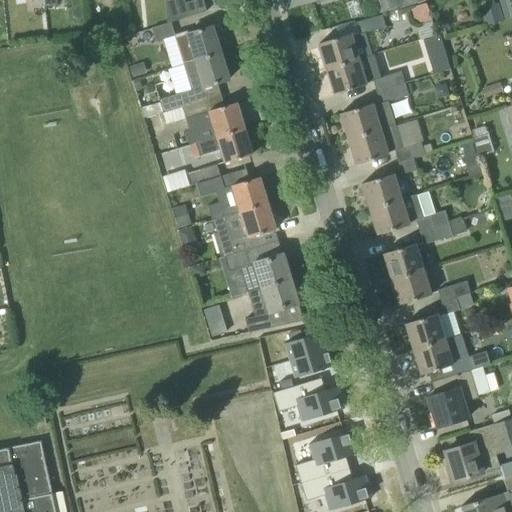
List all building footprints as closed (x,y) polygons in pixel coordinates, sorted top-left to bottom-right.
[(31,0),(32,8),(44,7),(43,0),(31,0)] [(167,23),(171,22),(187,17),(206,11),(202,0),(196,0),(185,3),(184,0),(167,0),(164,1),(167,23)] [(395,0),(377,0),(382,13),(398,8),(395,0)] [(427,4),(425,3),(409,9),(412,21),(416,23),(420,25),(432,20),(427,4)] [(502,20),(497,6),(482,10),(486,25),(502,20)] [(358,32),(351,34),(319,44),(327,69),(372,55),(366,34),(385,28),(381,15),(355,23),(358,32)] [(175,38),(171,22),(167,23),(151,28),(157,47),(176,41),(183,65),(221,53),(212,26),(175,38)] [(425,39),(429,54),(439,51),(435,36),(425,39)] [(163,113),(181,108),(181,107),(200,101),(197,90),(229,80),(221,53),(183,65),(191,91),(159,101),(163,113)] [(379,103),(408,94),(401,71),(379,78),(372,55),(327,69),(334,94),(373,83),(379,103)] [(143,62),(130,67),(134,78),(147,73),(143,62)] [(500,83),(481,90),(483,94),(485,98),(491,95),(503,91),(500,83)] [(189,145),(190,146),(244,129),(236,103),(224,106),(208,111),(204,113),(200,101),(181,107),(181,108),(188,131),(184,133),(189,145)] [(373,105),(372,104),(340,113),(348,139),(394,125),(388,101),(373,105)] [(163,114),(144,119),(148,133),(167,128),(163,114)] [(394,125),(348,139),(356,164),(395,152),(398,163),(413,158),(424,155),(420,141),(403,147),(401,147),(394,125)] [(252,155),(244,129),(190,146),(193,158),(220,150),(224,163),(252,155)] [(493,151),(488,135),(474,139),(479,156),(493,151)] [(413,158),(398,163),(401,173),(416,168),(413,158)] [(217,165),(186,173),(189,186),(198,183),(220,176),(217,165)] [(401,198),(394,174),(362,183),(370,209),(401,199),(401,198)] [(217,204),(208,207),(213,220),(267,203),(259,177),(231,186),(231,187),(224,189),(220,176),(198,183),(200,195),(214,192),(217,204)] [(417,222),(420,232),(448,223),(444,210),(423,217),(416,193),(401,198),(401,199),(370,209),(377,234),(417,222)] [(511,201),(510,195),(496,199),(500,210),(511,206),(511,201)] [(267,203),(213,220),(217,233),(222,232),(230,255),(246,251),(264,245),(260,234),(275,229),(267,203)] [(171,209),(178,230),(192,225),(186,204),(171,209)] [(448,223),(420,232),(423,244),(466,231),(462,219),(448,223)] [(184,249),(197,245),(191,227),(179,231),(184,249)] [(391,279),(423,269),(415,244),(383,254),(391,279)] [(250,264),(247,254),(246,251),(230,255),(225,257),(230,271),(241,267),(248,291),(290,278),(283,254),(250,264)] [(205,275),(203,265),(191,267),(193,278),(205,275)] [(423,269),(391,279),(399,304),(431,295),(423,269)] [(244,319),(248,330),(249,333),(270,328),(266,313),(298,303),(290,278),(248,291),(256,315),(244,319)] [(441,302),(470,293),(466,281),(437,290),(441,302)] [(444,312),(437,314),(405,324),(413,349),(444,339),(460,334),(453,311),(473,305),(470,293),(441,302),(444,312)] [(300,330),(289,333),(289,335),(291,341),(302,337),(301,333),(300,330)] [(291,341),(284,343),(290,360),(325,350),(319,333),(302,337),(291,341)] [(444,339),(413,349),(421,375),(441,368),(444,378),(455,374),(463,372),(470,370),(466,357),(460,334),(444,339)] [(325,350),(290,360),(295,378),(301,376),(311,373),(330,367),(325,350)] [(488,364),(484,352),(466,357),(470,370),(488,364)] [(469,417),(465,402),(478,398),(478,396),(470,370),(463,372),(455,374),(444,378),(431,382),(435,394),(428,397),(437,427),(456,421),(469,417)] [(322,378),(273,393),(278,411),(297,405),(301,421),(344,408),(337,386),(325,390),(322,378)] [(291,379),(279,382),(281,390),(293,386),(291,379)] [(508,410),(491,415),(494,424),(511,418),(508,410)] [(44,413),(35,415),(38,426),(46,425),(44,413)] [(511,417),(511,418),(494,424),(468,432),(471,443),(444,451),(454,481),(498,467),(494,454),(511,448),(511,417)] [(315,459),(297,465),(302,482),(351,468),(347,456),(360,453),(353,431),(311,443),(315,459)] [(0,511),(56,511),(41,440),(0,449),(0,511)] [(351,468),(302,482),(307,500),(326,494),(330,510),(373,497),(366,475),(354,479),(351,468)] [(511,476),(503,479),(508,494),(511,493),(511,476)] [(510,511),(505,492),(461,505),(463,511),(510,511)]
